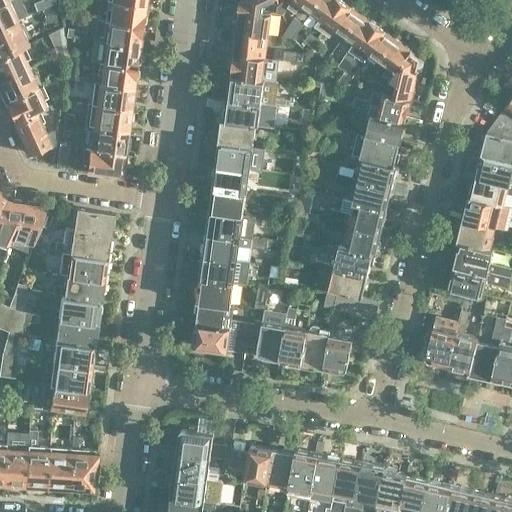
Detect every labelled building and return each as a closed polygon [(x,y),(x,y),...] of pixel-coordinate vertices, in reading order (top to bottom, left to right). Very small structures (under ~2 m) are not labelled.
[(27,14),(20,0),(5,0),(0,2),(0,26),(18,19),(27,14)] [(111,0),(109,19),(142,24),(142,23),(145,21),(145,16),(143,13),(145,3),(127,0),(111,0)] [(240,0),(239,8),(262,11),(264,1),(265,0),(240,0)] [(289,5),(288,7),(296,12),(300,6),(309,13),(318,0),(292,0),(290,3),(289,5)] [(341,0),(318,0),(309,13),(318,20),(314,26),(322,31),(343,1),(341,0)] [(284,1),(280,6),(283,14),(288,7),(289,5),(284,1)] [(343,1),(322,31),(330,36),(334,31),(343,37),(360,14),(343,1)] [(283,14),(280,6),(273,5),(272,12),(283,14)] [(54,7),(43,8),(44,24),(56,22),(54,7)] [(240,13),(238,31),(269,35),(272,12),(262,11),(239,8),(239,12),(240,13)] [(360,14),(343,37),(352,44),(338,65),(345,70),(356,55),(377,26),(360,14)] [(292,16),(288,23),(297,30),(301,22),(292,16)] [(96,17),(94,37),(139,44),(140,37),(143,34),(144,29),(142,26),(142,24),(109,19),(96,17)] [(18,19),(0,26),(0,51),(0,53),(1,54),(2,54),(8,51),(8,52),(21,46),(29,42),(28,40),(27,38),(30,36),(24,24),(21,25),(18,19)] [(296,30),(287,24),(280,36),(291,38),(296,30)] [(63,26),(48,33),(57,53),(66,48),(64,35),(63,26)] [(377,26),(356,55),(345,70),(337,81),(347,84),(364,61),(368,55),(377,61),(394,38),(377,26)] [(79,28),(68,27),(67,35),(73,36),(78,36),(79,28)] [(238,31),(235,53),(266,57),(269,35),(238,31)] [(303,41),(311,47),(317,38),(309,33),(303,41)] [(72,56),(73,36),(67,35),(64,35),(66,48),(68,56),(72,56)] [(91,58),(103,60),(137,65),(140,63),(140,58),(138,54),(139,44),(94,37),(92,49),(91,58)] [(394,38),(377,61),(386,68),(382,74),(389,80),(391,78),(392,79),(412,52),(412,51),(394,38)] [(311,47),(318,53),(325,45),(317,39),(311,47)] [(1,54),(0,54),(0,78),(29,65),(21,46),(8,52),(8,51),(2,54),(1,54)] [(306,53),(275,49),(274,58),(280,59),(284,60),(305,63),(306,53)] [(66,50),(57,54),(61,65),(65,65),(66,55),(66,50)] [(382,92),(382,94),(410,101),(418,69),(417,69),(420,57),(412,52),(392,79),(396,82),(394,91),(385,87),(381,92),(382,92)] [(235,53),(232,75),(277,81),(280,59),(266,57),(235,53)] [(72,56),(68,56),(67,64),(65,75),(74,76),(77,57),(72,56)] [(89,79),(100,81),(134,86),(135,78),(138,76),(138,70),(136,67),(137,65),(103,60),(101,76),(89,74),(89,79)] [(29,65),(0,78),(0,88),(0,89),(0,94),(2,98),(5,98),(5,99),(5,100),(38,86),(29,65)] [(324,67),(316,66),(314,85),(321,86),(324,67)] [(62,81),(63,75),(54,79),(57,84),(62,81)] [(232,75),(229,97),(275,103),(277,95),(278,81),(277,81),(232,75)] [(74,79),(64,78),(63,86),(73,87),(74,79)] [(371,90),(381,92),(385,85),(374,78),(371,90)] [(336,83),(323,80),(321,86),(319,96),(332,100),(336,83)] [(99,81),(96,101),(131,107),(132,99),(135,98),(136,91),(133,88),(134,86),(100,81),(99,81)] [(38,86),(5,100),(6,102),(4,104),(7,110),(10,111),(14,119),(15,120),(47,105),(38,86)] [(364,109),(370,111),(372,111),(406,120),(410,101),(382,94),(373,91),(371,101),(356,97),(354,107),(364,109)] [(277,95),(275,103),(290,105),(291,97),(277,95)] [(223,117),(222,119),(259,124),(274,126),(278,104),(275,103),(229,97),(227,108),(224,107),(223,117)] [(511,98),(502,112),(511,119),(511,98)] [(96,101),(93,124),(127,129),(129,121),(132,118),(133,112),(130,109),(131,107),(96,101)] [(47,105),(15,120),(16,121),(14,124),(16,130),(19,130),(30,151),(32,150),(35,153),(40,150),(40,146),(46,144),(54,146),(55,136),(49,135),(37,111),(47,106),(47,105)] [(326,121),(328,112),(318,109),(315,118),(326,121)] [(364,109),(358,131),(359,132),(400,142),(406,120),(372,111),(370,111),(364,109)] [(73,112),(63,111),(62,118),(72,120),(73,112)] [(511,119),(502,112),(501,112),(488,130),(511,136),(511,119)] [(222,119),(219,142),(253,146),(256,125),(259,124),(222,119)] [(72,122),(62,120),(61,128),(71,129),(72,122)] [(326,125),(316,122),(313,133),(323,136),(326,125)] [(93,124),(90,145),(125,150),(127,148),(128,142),(126,139),(127,129),(93,124)] [(487,131),(482,153),(511,160),(511,136),(488,130),(487,131)] [(364,157),(397,164),(398,162),(400,153),(398,153),(400,142),(359,132),(354,153),(361,155),(361,156),(364,156),(364,157)] [(57,160),(56,165),(66,166),(69,144),(59,142),(57,160)] [(218,153),(216,164),(250,168),(254,169),(259,169),(260,158),(261,147),(253,146),(219,142),(218,153)] [(90,145),(86,169),(121,173),(121,172),(124,170),(125,163),(123,161),(124,151),(125,150),(90,145)] [(325,147),(315,145),(314,153),(324,153),(325,147)] [(511,160),(482,153),(477,174),(510,182),(511,183),(511,160)] [(397,167),(397,164),(364,157),(361,170),(339,164),(337,173),(341,174),(340,174),(392,186),(394,177),(397,175),(398,170),(397,167)] [(215,177),(213,186),(247,191),(250,168),(216,164),(216,167),(213,169),(212,173),(215,177)] [(340,174),(338,182),(357,187),(354,200),(387,208),(392,186),(340,174)] [(469,194),(468,196),(505,205),(507,193),(511,194),(511,183),(510,182),(477,174),(474,186),(472,185),(469,195),(469,194)] [(213,186),(210,209),(244,214),(247,191),(213,186)] [(303,194),(300,208),(307,209),(310,195),(303,194)] [(463,217),(496,225),(506,228),(511,208),(511,207),(505,205),(468,196),(463,217)] [(0,207),(0,239),(9,240),(23,203),(21,199),(14,198),(12,201),(6,199),(0,207)] [(341,211),(329,208),(327,217),(331,218),(381,231),(387,208),(354,200),(344,198),(341,211)] [(23,203),(9,240),(33,243),(43,213),(47,203),(46,203),(45,206),(36,204),(35,201),(28,200),(26,203),(23,203)] [(75,211),(73,230),(108,235),(110,226),(113,224),(114,218),(111,215),(112,212),(76,207),(75,211)] [(210,209),(207,231),(253,237),(256,216),(244,214),(210,209)] [(48,210),(42,227),(52,228),(54,215),(54,211),(48,210)] [(331,218),(326,216),(322,229),(345,234),(343,244),(340,243),(376,252),(377,251),(379,249),(381,244),(379,242),(381,231),(331,218)] [(463,217),(458,240),(491,248),(496,225),(463,217)] [(297,218),(294,231),(302,233),(305,220),(297,218)] [(70,252),(105,257),(107,248),(110,246),(111,240),(108,237),(108,235),(73,230),(64,228),(63,242),(56,242),(55,250),(70,252)] [(511,231),(501,229),(499,237),(510,240),(511,231)] [(204,253),(204,254),(238,259),(251,260),(253,248),(268,250),(270,239),(253,237),(207,231),(205,242),(203,245),(202,249),(204,253)] [(279,232),(278,240),(289,242),(290,234),(279,232)] [(457,253),(455,263),(488,271),(511,277),(511,271),(511,269),(489,263),(493,249),(491,248),(458,240),(457,244),(455,253),(457,253)] [(329,255),(327,264),(334,265),(367,274),(370,265),(373,265),(375,256),(376,256),(376,252),(340,243),(337,256),(329,255)] [(291,244),(288,255),(301,258),(303,247),(299,246),(297,245),(291,244)] [(493,260),(511,262),(511,251),(495,250),(493,260)] [(105,258),(105,257),(70,252),(67,274),(102,279),(104,270),(107,267),(108,261),(105,258)] [(201,272),(200,276),(234,281),(245,283),(249,260),(238,259),(204,254),(203,256),(200,258),(199,263),(202,266),(201,272)] [(43,260),(31,259),(30,267),(42,268),(43,260)] [(455,263),(449,286),(466,290),(482,293),(484,284),(485,281),(509,286),(511,277),(488,271),(455,263)] [(329,288),(338,291),(362,297),(362,296),(367,274),(334,265),(329,288)] [(102,280),(102,279),(67,274),(65,287),(52,286),(51,293),(61,294),(99,299),(101,292),(104,289),(105,283),(102,280)] [(200,277),(197,298),(231,302),(234,281),(200,276),(200,277)] [(433,283),(430,293),(464,300),(466,290),(449,286),(433,283)] [(16,284),(14,292),(26,296),(26,295),(29,288),(16,284)] [(268,287),(258,285),(254,304),(264,306),(268,287)] [(329,288),(324,305),(334,307),(338,291),(329,288)] [(338,291),(334,307),(375,317),(379,300),(362,296),(362,297),(338,291)] [(20,310),(26,296),(14,292),(9,306),(20,310)] [(61,294),(58,316),(96,322),(97,312),(100,310),(101,305),(99,301),(99,300),(99,299),(61,294)] [(26,296),(20,310),(24,312),(30,312),(35,298),(26,295),(26,296)] [(197,302),(196,312),(198,312),(197,321),(231,326),(231,327),(261,331),(263,321),(255,320),(254,322),(232,318),(234,304),(231,303),(231,302),(197,298),(196,302),(197,302)] [(7,305),(0,323),(0,327),(8,331),(17,309),(9,306),(7,305)] [(285,325),(279,358),(288,360),(288,361),(301,364),(308,328),(294,326),(297,307),(289,305),(288,311),(286,326),(285,325)] [(261,331),(258,347),(259,348),(258,352),(260,354),(263,355),(264,356),(279,358),(285,325),(286,326),(288,311),(265,307),(263,321),(261,331)] [(456,331),(448,365),(459,367),(458,370),(467,372),(469,373),(477,340),(478,337),(465,334),(470,310),(461,308),(458,323),(456,331)] [(8,331),(3,350),(18,353),(19,346),(22,322),(24,312),(20,310),(17,309),(8,331)] [(24,312),(22,322),(39,322),(40,314),(30,312),(24,312)] [(58,316),(55,338),(93,344),(93,341),(96,339),(97,333),(95,330),(96,322),(58,316)] [(477,340),(469,373),(491,378),(499,344),(501,339),(506,319),(497,317),(490,342),(478,340),(477,340)] [(436,318),(433,332),(428,352),(427,356),(429,360),(433,360),(433,361),(448,365),(456,331),(458,323),(436,318)] [(231,326),(197,321),(195,338),(196,338),(195,343),(197,345),(201,345),(201,346),(227,350),(228,350),(246,352),(247,345),(258,347),(261,331),(231,327),(231,326)] [(308,328),(301,364),(316,367),(317,365),(324,367),(330,333),(330,332),(321,331),(321,329),(319,327),(317,326),(314,325),(313,325),(311,326),(309,329),(308,328)] [(499,344),(491,378),(493,379),(511,383),(511,341),(510,341),(511,331),(511,326),(505,325),(501,339),(499,344)] [(330,333),(324,367),(340,370),(340,369),(344,370),(347,368),(347,364),(348,364),(353,338),(330,333)] [(55,338),(52,360),(90,366),(91,356),(94,354),(95,348),(93,345),(93,344),(55,338)] [(17,356),(34,358),(35,349),(19,346),(18,353),(17,356)] [(18,353),(3,350),(0,366),(0,374),(15,377),(16,363),(17,356),(18,353)] [(17,356),(16,363),(33,366),(34,358),(17,356)] [(52,360),(49,381),(49,383),(87,389),(87,385),(90,382),(91,378),(89,375),(90,366),(52,360)] [(42,399),(42,405),(50,405),(84,410),(85,400),(89,397),(89,392),(87,389),(49,383),(49,381),(44,381),(42,399)] [(22,405),(24,393),(13,392),(11,403),(22,405)] [(6,445),(3,482),(5,482),(7,485),(13,485),(15,483),(26,483),(28,447),(28,421),(19,421),(19,446),(6,445)] [(179,435),(177,450),(211,454),(217,456),(228,458),(230,448),(231,439),(213,437),(214,433),(187,429),(187,430),(183,429),(181,431),(180,435),(179,435)] [(28,433),(28,447),(26,483),(35,484),(37,486),(43,487),(45,484),(48,485),(49,448),(36,447),(36,432),(28,433)] [(73,438),(72,450),(70,486),(79,486),(81,489),(87,490),(90,487),(92,487),(97,452),(94,452),(94,448),(80,447),(81,438),(73,438)] [(245,474),(245,477),(267,481),(273,447),(257,444),(257,445),(253,444),(250,446),(249,450),(247,461),(245,474)] [(273,447),(267,481),(289,485),(295,449),(293,448),(293,449),(284,447),(283,449),(273,447)] [(49,448),(48,485),(49,485),(51,487),(57,488),(59,485),(70,486),(72,450),(49,448)] [(289,485),(287,495),(309,499),(310,496),(310,495),(311,487),(318,453),(296,449),(295,449),(289,485)] [(175,459),(173,472),(208,476),(218,478),(220,467),(216,466),(217,456),(211,454),(177,450),(176,459),(175,459)] [(310,495),(310,496),(331,501),(332,499),(333,491),(340,457),(320,453),(318,453),(311,487),(310,495)] [(333,491),(332,499),(346,501),(344,511),(352,511),(356,496),(363,462),(340,457),(333,491)] [(247,461),(228,458),(229,464),(241,473),(245,474),(247,461)] [(363,462),(356,496),(352,511),(361,511),(364,498),(377,501),(384,466),(363,462)] [(384,466),(377,501),(377,503),(398,508),(406,474),(397,472),(398,469),(388,467),(384,466)] [(172,488),(171,495),(205,499),(241,504),(242,495),(206,490),(208,476),(173,472),(171,488),(172,488)] [(406,474),(398,508),(400,508),(400,507),(419,511),(427,479),(406,474)] [(427,479),(419,511),(418,511),(443,511),(450,485),(440,482),(438,479),(434,479),(431,480),(427,479)] [(443,511),(466,511),(472,490),(450,485),(443,511)] [(490,511),(494,495),(472,490),(466,511),(490,511)] [(205,499),(171,495),(169,511),(202,511),(203,509),(218,511),(219,501),(205,499)] [(490,511),(511,511),(511,497),(508,496),(505,498),(494,495),(490,511)]
